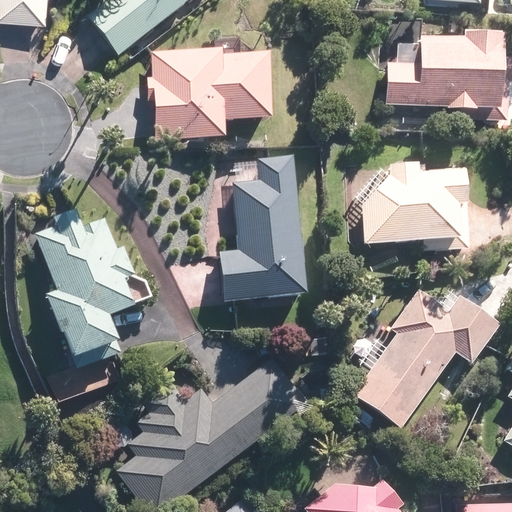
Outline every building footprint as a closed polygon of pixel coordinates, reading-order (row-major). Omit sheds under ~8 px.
[(0,0),(0,24),(47,27),(47,0),(0,0)] [(117,61),(193,0),(115,0),(86,23),(117,61)] [(385,62),(382,108),(460,112),(459,120),(511,123),(511,97),(511,59),(499,59),(500,28),(466,26),(466,39),(416,37),(414,63),(385,62)] [(267,56),(149,55),(149,82),(142,82),(141,106),(152,107),(152,145),(220,146),(221,124),(266,124),(267,56)] [(298,300),(291,158),(261,159),(262,181),(231,183),(235,252),(221,252),(224,304),(298,300)] [(360,206),(359,247),(467,247),(467,169),(389,169),(389,183),(360,206)] [(56,290),(42,296),(70,366),(43,378),(54,405),(130,375),(107,318),(147,302),(127,251),(117,255),(103,219),(80,228),(73,210),(31,227),(56,290)] [(398,429),(453,353),(467,363),(500,318),(458,288),(441,312),(414,293),(386,331),(397,339),(355,398),(398,429)] [(511,426),(502,443),(511,448),(511,358),(506,368),(511,370),(511,391),(506,402),(511,405),(511,426)] [(144,511),(163,511),(305,402),(272,359),(211,407),(201,395),(183,409),(166,387),(145,403),(151,411),(134,425),(142,435),(128,446),(135,455),(113,472),(144,511)] [(349,471),(301,511),(393,511),(392,510),(401,502),(383,481),(368,493),(349,471)] [(250,511),(240,499),(224,511),(250,511)]
